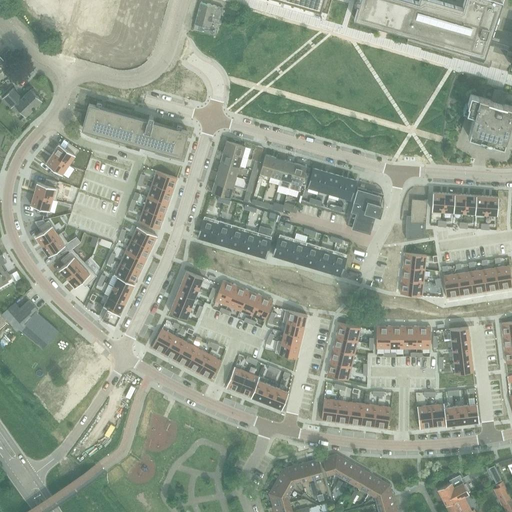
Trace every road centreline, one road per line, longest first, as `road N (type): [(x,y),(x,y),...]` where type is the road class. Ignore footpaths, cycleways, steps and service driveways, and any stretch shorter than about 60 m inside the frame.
road 1 (residential): [(122,355),(176,234),(212,119),(400,173)]
road 2 (residential): [(122,355),(39,279),(10,228),(8,180),(49,117)]
road 3 (residential): [(286,432),(358,446),(488,440)]
road 4 (residential): [(71,72),(130,83),(154,73),(184,0)]
road 5 (residential): [(267,426),(122,355)]
road 6 (residential): [(31,473),(59,452),(122,355)]
